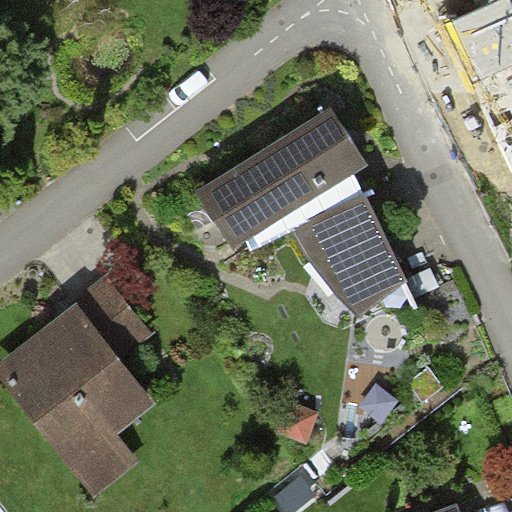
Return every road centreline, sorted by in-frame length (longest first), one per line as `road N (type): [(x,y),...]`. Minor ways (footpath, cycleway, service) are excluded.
road 1 (residential): [(0,259),(306,18),(341,0)]
road 2 (residential): [(511,325),(371,25),(350,0)]
